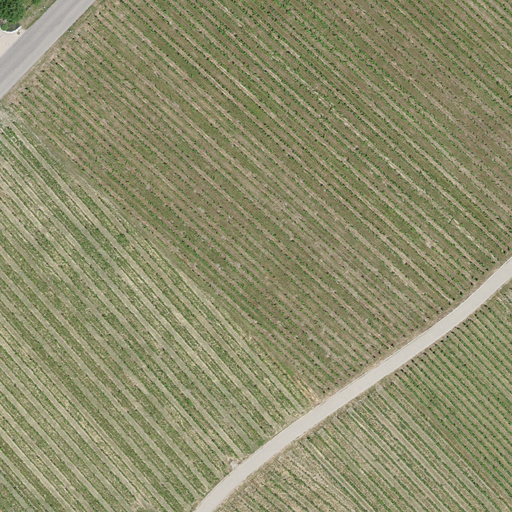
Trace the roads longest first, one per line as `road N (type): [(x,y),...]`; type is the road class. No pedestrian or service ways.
road 1 (track): [(511,270),(224,489),(205,511)]
road 2 (tertiary): [(85,0),(0,87)]
